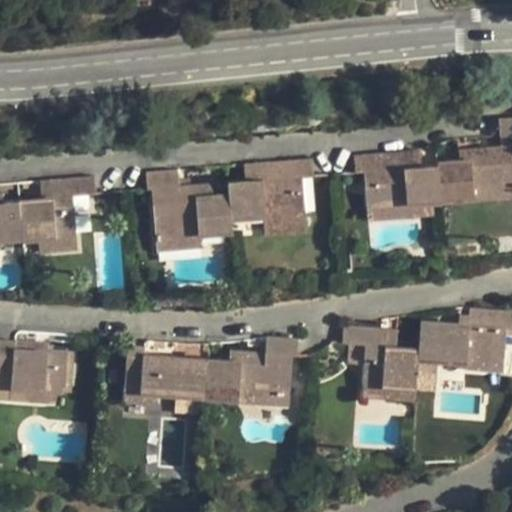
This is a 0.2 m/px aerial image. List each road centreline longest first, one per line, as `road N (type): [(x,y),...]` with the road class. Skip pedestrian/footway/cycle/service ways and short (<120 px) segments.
road 1 (residential): [(0,171),(447,134),(511,99)]
road 2 (residential): [(511,279),(346,306),(132,325),(0,317)]
road 3 (residential): [(0,79),(414,36)]
road 4 (residential): [(381,511),(502,461),(511,446)]
